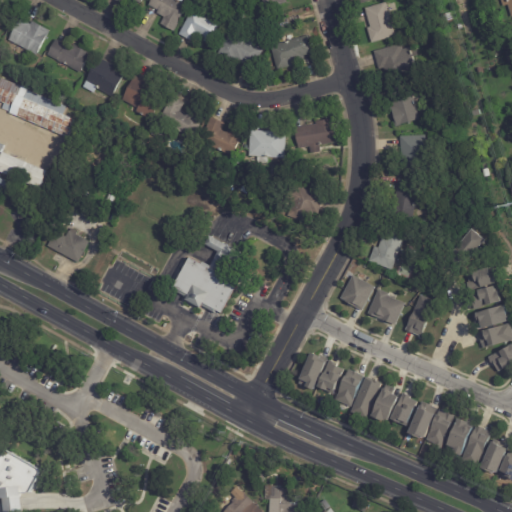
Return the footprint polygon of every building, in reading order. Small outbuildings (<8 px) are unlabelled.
[(159,13),(160,10),(151,5),(153,0),(185,0),(184,2),(190,5),(176,30),(163,23),(166,17),(159,13)] [(289,0),(290,2),(269,8),(266,0),(289,0)] [(511,0),(511,8),(511,5),(505,6),(503,0),(511,0)] [(390,4),(399,36),(374,43),(370,28),(373,27),(368,8),(390,2),(390,4)] [(206,40),(205,40),(206,38),(199,33),(195,41),(182,34),(195,9),(204,14),(207,9),(214,13),(211,18),(227,26),(216,46),(206,40)] [(444,15),(454,13),(456,20),(447,23),(444,15)] [(25,19),(34,24),(35,21),(53,30),(39,55),(11,40),(23,18),(25,19)] [(250,33),(263,40),(259,46),(267,51),(258,67),(248,61),(246,66),(222,52),(234,32),(246,39),(250,33)] [(315,54),(309,56),(310,58),(295,62),(296,66),(280,70),(274,46),(314,35),(319,53),(315,54)] [(276,45),(274,38),(284,36),(285,42),(276,45)] [(59,39),(68,44),(69,42),(76,46),(77,43),(92,51),(90,56),(91,57),(82,72),(50,54),(58,39),(59,39)] [(381,65),(378,51),(418,40),(422,54),(420,55),(424,70),(390,79),(387,68),(383,70),(381,65)] [(102,57),(117,66),(115,69),(126,75),(114,97),(99,88),(96,93),(85,86),(102,57)] [(485,60),(492,59),(494,67),(487,68),(485,60)] [(479,69),(485,67),(488,75),(481,76),(479,69)] [(138,76),(155,86),(151,93),(167,102),(158,119),(124,100),(138,76)] [(51,130),(5,109),(7,104),(0,101),(0,82),(2,83),(4,78),(71,107),(67,115),(84,122),(77,140),(51,130)] [(393,113),(392,108),(397,106),(391,87),(413,81),(423,120),(397,127),(393,113)] [(177,97),(189,103),(185,111),(192,114),(193,112),(206,120),(197,136),(165,118),(177,96),(177,97)] [(216,117),(228,123),(225,130),(231,133),(231,131),(245,137),(236,155),(205,141),(215,117),(216,117)] [(321,144),(298,147),(296,128),(317,125),(317,122),(336,119),(339,142),(321,144)] [(258,131),(288,133),(287,159),(251,156),(253,131),(258,131)] [(405,149),(404,137),(430,136),(431,159),(405,160),(405,149)] [(0,141),(9,145),(6,152),(52,171),(44,190),(0,172),(0,174),(4,176),(3,178),(21,185),(16,197),(0,191),(0,141)] [(503,146),(511,143),(511,153),(505,155),(503,146)] [(400,191),(402,179),(423,183),(417,218),(396,214),(400,191)] [(247,186),(253,189),(250,195),(244,191),(247,186)] [(328,199),(325,209),(319,207),(314,223),(294,217),(303,188),(329,196),(328,199)] [(286,205),(292,207),(290,213),(284,210),(286,205)] [(81,235),(93,242),(82,263),(50,246),(59,231),(67,236),(72,226),(81,231),(79,235),(81,235)] [(485,239),(469,228),(452,254),(468,265),(485,239)] [(390,232),(407,239),(395,270),(372,262),(378,247),(382,248),(388,232),(390,232)] [(241,251),(244,253),(239,262),(226,255),(218,271),(241,284),(225,313),(207,303),(204,308),(189,300),(192,295),(177,287),(193,257),(211,266),(219,251),(207,245),(212,236),(241,251)] [(463,275),(468,291),(496,283),(492,267),(463,275)] [(363,310),(375,286),(352,275),(341,300),(363,310)] [(500,303),(497,286),(470,292),(474,308),(500,303)] [(405,301),(377,291),(368,315),(396,325),(405,301)] [(417,334),(409,330),(424,295),(441,302),(426,337),(417,334)] [(510,321),(505,305),(475,314),(480,330),(510,321)] [(478,331),(482,347),(511,341),(511,326),(511,324),(478,331)] [(511,345),(489,356),(496,371),(511,364),(511,345)] [(318,356),(321,357),(322,355),(329,357),(327,362),(325,362),(313,391),(305,388),(307,383),(299,380),(310,353),(318,356)] [(337,365),(338,365),(337,368),(344,371),(333,393),(327,390),(325,392),(317,388),(330,361),(337,365)] [(364,376),(348,369),(335,400),(351,407),(364,376)] [(351,411),(367,418),(381,384),(365,377),(351,411)] [(398,395),(392,394),(394,388),(383,385),(374,418),(390,423),(398,395)] [(391,420),(407,426),(418,400),(402,393),(391,420)] [(408,432),(424,440),(438,409),(422,402),(408,432)] [(441,448),(455,416),(439,409),(425,442),(441,448)] [(461,458),(474,425),(458,418),(445,451),(461,458)] [(462,459),(478,466),(491,431),(475,425),(462,459)] [(508,447),(492,441),(482,468),(498,474),(508,447)] [(0,498),(1,508),(1,511),(20,511),(19,505),(17,495),(20,495),(19,493),(29,492),(39,468),(3,448),(0,453),(0,498)] [(511,478),(511,452),(511,457),(505,455),(500,475),(511,478)] [(258,476),(264,474),(266,481),(260,483),(258,476)] [(265,511),(227,511),(237,502),(230,496),(240,485),(266,511),(265,511)] [(272,511),(273,500),(268,499),(268,485),(279,486),(279,485),(293,486),(293,495),(307,496),(306,511),(272,511)] [(320,511),(329,507),(323,496),(313,501),(318,511),(320,511)] [(368,511),(355,506),(359,496),(372,502),(368,511)] [(323,503),(328,499),(333,506),(328,510),(323,503)]
